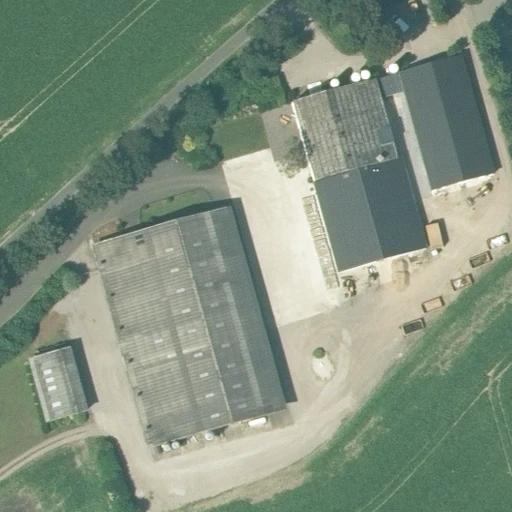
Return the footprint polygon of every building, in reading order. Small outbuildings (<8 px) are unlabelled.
[(460,57),(399,74),(403,91),(431,192),(441,189),(442,194),(455,191),(453,186),(471,181),(472,186),(484,182),(483,177),(493,175),(460,57)] [(399,75),(374,82),(379,98),(403,91),(399,75)] [(374,81),(292,104),(292,106),(257,115),(262,133),(296,123),(313,183),(376,165),(378,173),(398,167),(396,159),(379,98),(374,82),(374,81)] [(376,165),(313,183),(338,274),(425,250),(400,157),(396,159),(398,167),(378,173),(376,165)] [(212,215),(136,236),(143,261),(219,240),(212,215)] [(143,261),(136,236),(94,248),(149,448),(192,436),(143,261)] [(219,240),(143,261),(192,436),(268,415),(219,240)] [(69,351),(28,362),(45,423),(85,412),(69,351)]
